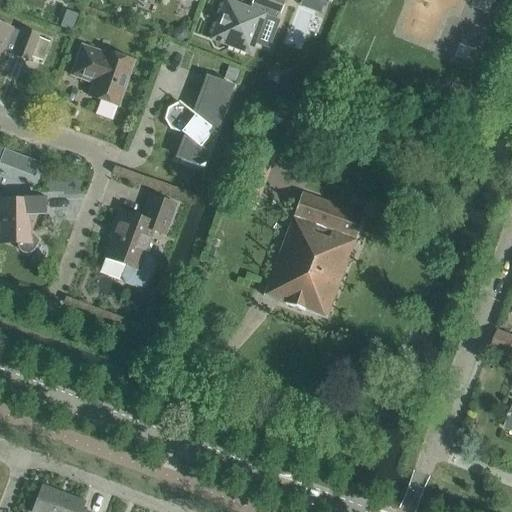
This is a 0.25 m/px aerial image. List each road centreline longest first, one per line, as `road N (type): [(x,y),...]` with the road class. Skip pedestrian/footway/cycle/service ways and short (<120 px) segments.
road 1 (tertiary): [(357,511),(0,378)]
road 2 (residential): [(0,283),(55,303),(107,157),(0,118)]
road 3 (residential): [(432,449),(511,248)]
road 4 (residential): [(162,511),(25,462)]
